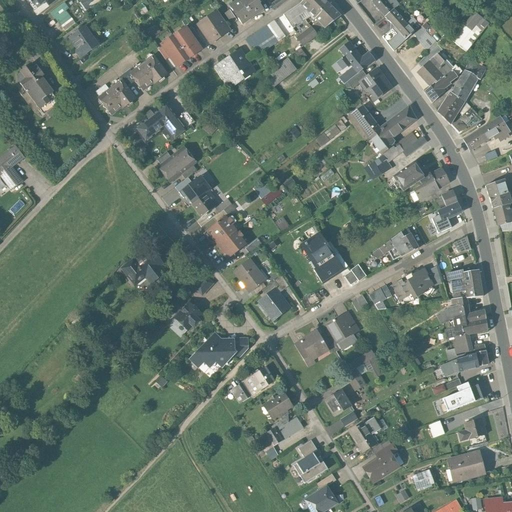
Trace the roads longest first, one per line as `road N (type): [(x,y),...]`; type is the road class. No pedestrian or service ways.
road 1 (residential): [(480,218),(448,144),(341,0)]
road 2 (residential): [(111,138),(263,338)]
road 3 (residential): [(480,218),(263,338)]
road 4 (track): [(102,511),(263,338)]
road 5 (residential): [(291,0),(111,138)]
road 6 (unclassified): [(263,338),(377,511)]
road 7 (residential): [(15,0),(111,138)]
road 8 (residential): [(511,383),(480,218)]
road 9 (residential): [(111,138),(0,248)]
